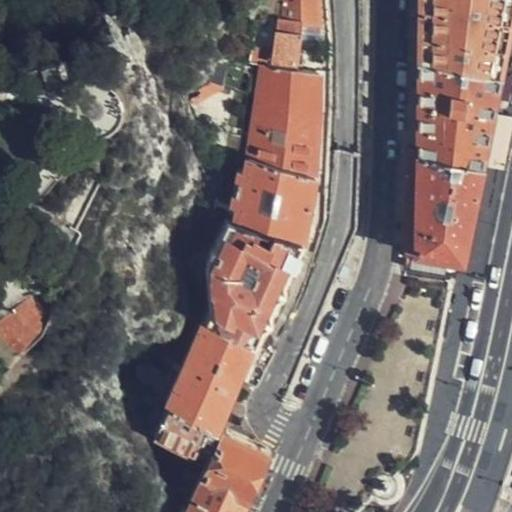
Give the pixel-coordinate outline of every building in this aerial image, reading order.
[(321,22),(321,0),(278,0),(278,22),(321,22)] [(511,0),(420,0),(419,64),(498,73),(511,0)] [(297,51),(296,33),(274,31),(273,65),(303,65),(304,51),(297,51)] [(490,118),(498,73),(419,64),(418,104),(418,153),(481,165),(490,118)] [(318,172),(318,71),(266,71),(263,170),(318,172)] [(471,221),(481,165),(418,153),(406,152),(405,204),(404,269),(457,277),(460,277),(471,221)] [(318,172),(263,170),(257,184),(251,184),(243,207),(250,209),(246,227),(302,241),(310,209),(315,189),(318,172)] [(246,227),(238,225),(211,264),(211,306),(205,319),(255,340),(302,241),(246,227)] [(29,292),(0,316),(0,337),(18,351),(50,306),(29,292)] [(166,404),(215,426),(238,377),(261,387),(278,349),(255,340),(205,319),(166,404)] [(226,481),(249,492),(268,450),(222,429),(215,426),(166,404),(150,447),(206,470),(204,476),(224,485),(226,481)] [(187,511),(240,511),(249,492),(226,481),(224,485),(204,476),(187,511)]
